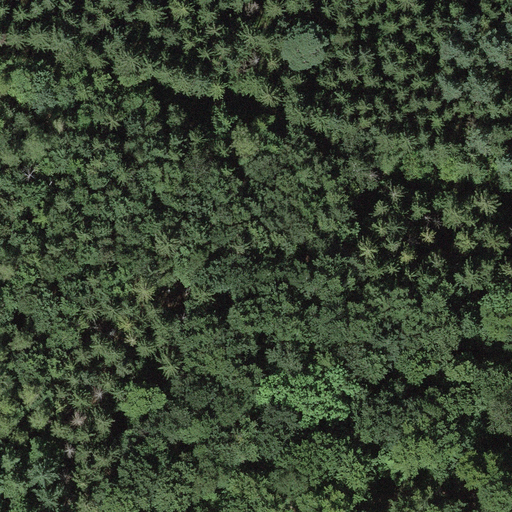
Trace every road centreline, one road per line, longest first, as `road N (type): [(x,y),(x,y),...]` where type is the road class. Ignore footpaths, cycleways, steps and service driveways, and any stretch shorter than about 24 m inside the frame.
road 1 (track): [(0,67),(511,199)]
road 2 (track): [(273,511),(511,498)]
road 3 (track): [(0,125),(137,99)]
